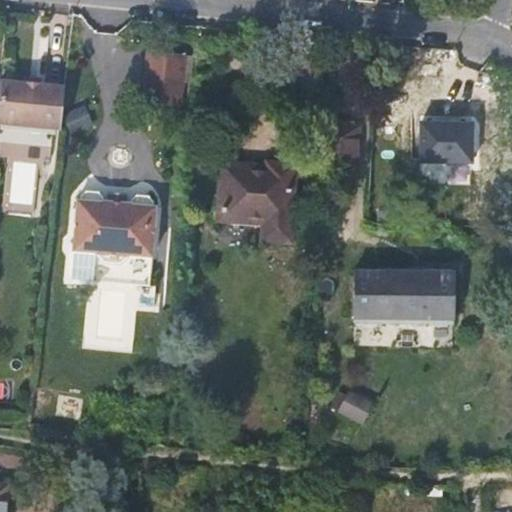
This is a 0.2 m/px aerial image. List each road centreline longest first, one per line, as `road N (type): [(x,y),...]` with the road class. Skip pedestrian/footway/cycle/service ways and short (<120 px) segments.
road 1 (track): [(0,434),(385,471),(511,471)]
road 2 (unclassified): [(155,0),(496,35)]
